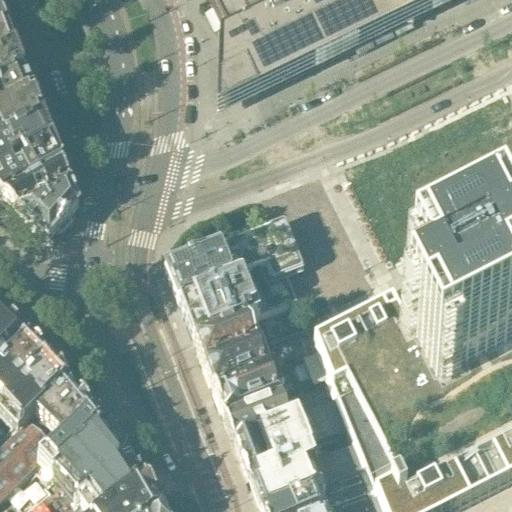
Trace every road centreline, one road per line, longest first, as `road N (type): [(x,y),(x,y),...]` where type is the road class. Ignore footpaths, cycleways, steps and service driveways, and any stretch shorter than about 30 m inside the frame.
road 1 (residential): [(150,198),(274,166),(511,70)]
road 2 (tertiary): [(91,276),(111,359),(200,511)]
road 3 (tertiary): [(215,511),(144,309),(138,262)]
road 4 (tertiary): [(150,198),(173,79),(158,0)]
road 5 (tertiary): [(103,0),(122,78),(109,191)]
